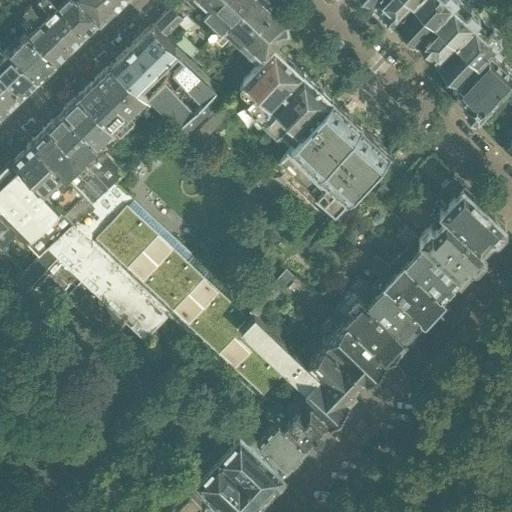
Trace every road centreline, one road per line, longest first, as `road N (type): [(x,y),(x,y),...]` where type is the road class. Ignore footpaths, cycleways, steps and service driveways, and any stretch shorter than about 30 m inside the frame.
road 1 (tertiary): [(511,263),(280,511)]
road 2 (residential): [(511,190),(308,0)]
road 3 (residential): [(142,0),(0,135)]
road 4 (unclassified): [(414,511),(511,407)]
